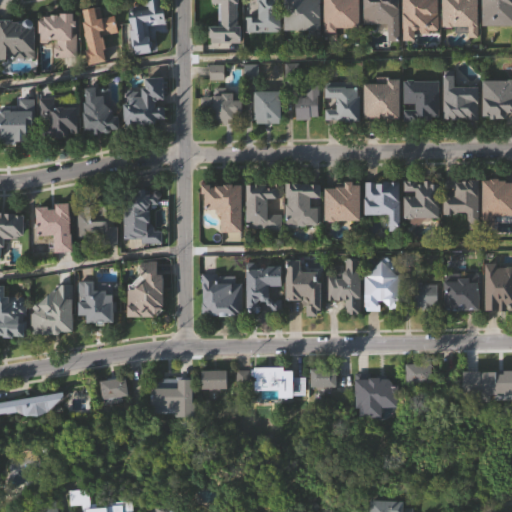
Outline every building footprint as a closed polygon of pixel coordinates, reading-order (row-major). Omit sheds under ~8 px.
[(158,0),(159,5),(161,4),(164,23),(147,25),(149,37),(148,37),(148,40),(150,40),(151,45),(148,46),(149,51),(134,53),(133,45),(130,46),(128,30),(130,29),(126,10),(147,7),(145,0),(158,0)] [(236,0),(235,24),(239,25),(239,42),(209,42),(210,36),(207,36),(207,25),(217,25),(218,2),(211,2),(211,0),(236,0)] [(280,0),(280,31),(245,31),(245,15),(254,15),(254,17),(257,17),(257,0),(280,0)] [(318,0),(318,37),(307,37),(307,29),(282,28),(282,0),(318,0)] [(358,0),(359,26),(336,27),(336,39),(323,39),(322,0),(358,0)] [(397,0),(399,40),(387,40),(386,22),(362,22),(361,0),(397,0)] [(414,40),(402,40),(402,0),(438,0),(438,30),(430,30),(430,33),(415,33),(414,40)] [(478,0),(478,37),(468,37),(468,26),(452,26),(452,28),(442,28),(442,0),(478,0)] [(511,0),(511,14),(492,14),(492,0),(511,0)] [(92,6),(93,8),(99,6),(101,16),(113,14),(117,32),(101,35),(104,48),(102,48),(104,60),(87,64),(83,49),(87,48),(81,21),(83,20),(80,8),(92,6)] [(70,12),(71,19),(73,19),(72,26),(76,26),(75,57),(52,57),(52,48),(56,44),(56,38),(49,38),(46,42),(39,42),(39,31),(37,31),(37,19),(42,19),(42,15),(49,15),(49,13),(56,13),(56,15),(58,15),(58,12),(70,12)] [(511,54),(511,16),(484,16),(484,54),(511,54)] [(30,21),(30,25),(33,25),(33,58),(0,58),(0,18),(10,18),(10,20),(16,20),(16,22),(20,22),(22,19),(25,17),(30,21)] [(406,69),(418,69),(418,61),(441,61),(440,17),(405,18),(406,69)] [(481,18),(464,18),(464,20),(445,20),(445,55),(458,55),(458,61),(471,61),(471,66),(481,66),(481,18)] [(323,59),(324,25),(314,24),(314,19),(287,19),(287,58),(323,59)] [(215,20),(215,32),(224,31),(225,54),(212,54),(213,71),(242,71),(241,20),(215,20)] [(248,61),(284,60),(283,20),(260,20),(260,45),(248,45),(248,61)] [(402,69),(402,20),(366,20),(366,52),(379,52),(379,60),(390,60),(390,69),(402,69)] [(326,21),(327,66),(340,65),(339,56),(362,56),(362,21),(326,21)] [(154,81),(151,53),(167,52),(164,22),(150,24),(151,34),(131,35),(136,82),(154,81)] [(91,93),(110,90),(106,63),(121,61),(118,44),(105,46),(103,35),(85,38),(91,76),(89,77),(91,93)] [(42,70),(57,70),(57,86),(81,85),(80,43),(42,44),(42,70)] [(0,87),(38,87),(38,48),(0,48),(0,87)] [(453,78),(453,85),(477,85),(477,118),(459,117),(459,119),(442,119),(443,74),(447,74),(447,70),(453,70),(453,78)] [(153,98),(153,106),(163,106),(163,118),(154,118),(154,123),(135,125),(135,127),(124,128),(123,120),(122,120),(121,102),(126,102),(126,96),(140,96),(140,86),(144,86),(144,77),(161,77),(162,98),(153,98)] [(398,78),(398,119),(383,121),(383,118),(364,118),(364,116),(363,116),(362,82),(386,82),(386,78),(398,78)] [(412,78),(413,80),(438,80),(438,116),(431,116),(431,120),(402,120),(402,109),(414,109),(414,103),(403,103),(402,80),(412,78)] [(511,78),(511,112),(505,112),(505,118),(490,118),(490,115),(481,115),(481,79),(506,79),(511,78)] [(356,88),(356,95),(358,95),(358,121),(324,119),(324,108),(323,108),(323,81),(357,81),(356,88)] [(306,119),(295,120),(294,95),(305,94),(305,82),(317,82),(318,95),(316,95),(317,116),(310,117),(310,119),(306,119)] [(94,86),(94,88),(107,87),(108,99),(116,107),(117,128),(109,129),(106,132),(100,131),(100,133),(91,133),(91,129),(82,129),(81,112),(82,111),(82,101),(84,101),(83,87),(94,86)] [(279,90),(279,123),(255,123),(255,118),(252,118),(252,90),(279,90)] [(232,92),(232,95),(240,95),(240,112),(238,112),(238,114),(232,114),(232,123),(212,122),(212,94),(220,94),(220,92),(232,92)] [(54,97),(54,103),(75,102),(75,134),(61,134),(61,137),(39,136),(39,124),(47,124),(47,119),(39,119),(38,97),(54,97)] [(481,115),(456,115),(456,99),(446,99),(446,148),(481,148),(481,115)] [(166,105),(148,106),(148,116),(142,116),(143,119),(127,119),(127,154),(159,153),(159,145),(168,145),(168,135),(158,135),(158,127),(166,127),(166,105)] [(366,112),(367,148),(403,148),(402,107),(390,107),(390,111),(366,112)] [(511,141),(511,108),(484,109),(485,146),(509,145),(509,141),(511,141)] [(406,131),(418,131),(418,138),(406,138),(406,148),(441,148),(442,109),(406,109),(406,131)] [(26,143),(26,145),(16,147),(16,143),(10,144),(6,123),(18,121),(17,112),(28,110),(34,142),(26,143)] [(328,149),(362,150),(363,111),(328,110),(327,126),(339,126),(339,138),(328,137),(328,149)] [(298,123),(298,148),(322,147),(322,114),(309,114),(309,123),(298,123)] [(88,158),(96,158),(96,161),(122,160),(122,144),(118,144),(118,131),(112,131),(111,116),(86,118),(88,158)] [(203,125),(203,136),(215,136),(216,151),(235,151),(235,147),(245,146),(245,128),(236,128),(236,121),(228,121),(228,116),(216,116),(217,125),(203,125)] [(283,152),(284,120),(257,119),(257,152),(283,152)] [(80,131),(59,131),(59,126),(43,126),(44,165),(81,164),(80,131)] [(37,128),(23,127),(22,139),(0,138),(0,170),(37,172),(37,128)] [(498,178),(498,179),(505,179),(505,182),(511,182),(511,215),(494,215),(494,228),(482,228),(481,179),(498,178)] [(416,179),(416,183),(423,183),(423,180),(429,180),(429,183),(438,183),(438,217),(403,217),(403,196),(414,195),(414,190),(403,190),(403,179),(416,179)] [(478,179),(478,228),(468,228),(467,213),(465,211),(456,211),(456,213),(446,213),(446,212),(442,212),(442,195),(454,195),(454,189),(443,189),(442,179),(478,179)] [(389,180),(398,181),(398,230),(389,230),(389,225),(387,225),(387,214),(364,214),(364,181),(381,182),(381,180),(389,180)] [(352,181),(352,184),(359,184),(359,220),(334,220),(332,221),(323,220),(323,187),(343,186),(343,181),(352,181)] [(299,182),(299,183),(319,183),(319,197),(309,197),(309,205),(319,205),(319,224),(305,224),(303,226),(298,224),(295,227),(288,227),(284,224),(284,204),(287,204),(287,197),(284,197),(284,182),(299,182)] [(280,183),(280,197),(266,197),(265,214),(281,214),(281,229),(265,229),(265,222),(244,221),(244,184),(265,184),(265,187),(270,187),(271,183),(280,183)] [(243,185),(242,233),(220,232),(220,217),(218,217),(215,214),(215,210),(203,210),(204,194),(200,194),(200,184),(243,185)] [(144,188),(144,193),(149,193),(151,190),(154,189),(157,190),(159,192),(159,196),(157,198),(157,204),(149,204),(148,222),(149,224),(153,227),(153,230),(161,230),(161,243),(141,243),(141,238),(122,238),(122,196),(124,196),(124,191),(135,191),(135,188),(144,188)] [(98,204),(98,206),(111,206),(111,213),(113,213),(113,225),(116,225),(116,243),(102,243),(102,234),(86,234),(86,238),(76,238),(76,212),(82,212),(82,206),(98,204)] [(59,207),(60,209),(65,208),(70,229),(58,232),(59,237),(51,239),(44,212),(50,211),(50,209),(59,207)] [(511,208),(485,209),(486,256),(498,256),(497,244),(511,243),(511,208)] [(407,224),(406,246),(441,247),(442,210),(407,209),(407,219),(418,219),(418,225),(407,224)] [(457,223),(457,209),(446,209),(446,223),(457,223)] [(446,242),(470,242),(470,249),(482,249),(481,209),(457,209),(458,224),(446,224),(446,242)] [(393,243),(392,258),(402,258),(402,210),(367,210),(367,243),(393,243)] [(327,216),(328,250),(364,249),(363,211),(347,211),(339,211),(339,216),(327,216)] [(0,212),(1,212),(1,213),(21,214),(21,234),(16,235),(16,238),(1,238),(1,246),(0,246),(0,212)] [(324,212),(289,212),(289,254),(323,254),(323,235),(312,235),(312,226),(323,226),(324,212)] [(245,260),(245,213),(204,213),(204,221),(207,221),(207,238),(223,238),(222,260),(245,260)] [(128,267),(144,267),(144,272),(165,272),(165,259),(154,259),(154,233),(161,233),(161,219),(128,219),(128,267)] [(76,280),(74,231),(59,231),(59,236),(39,237),(40,264),(57,264),(58,280),(76,280)] [(79,265),(107,265),(107,271),(121,272),(121,254),(116,254),(117,240),(80,239),(79,265)] [(27,266),(27,241),(0,241),(0,286),(6,287),(5,266),(27,266)] [(385,256),(391,261),(396,261),(396,267),(400,271),(397,274),(399,275),(399,309),(388,309),(388,305),(383,300),(377,300),(377,304),(379,304),(379,311),(365,311),(365,306),(364,306),(364,275),(366,275),(385,256)] [(360,257),(359,314),(345,314),(345,299),(326,299),(326,272),(341,272),(345,269),(345,257),(360,257)] [(299,260),(299,269),(301,269),(301,271),(316,271),(316,282),(319,282),(319,313),(316,313),(316,315),(305,315),(305,308),(299,300),(285,300),(284,260),(299,260)] [(155,273),(160,273),(160,277),(161,277),(161,306),(159,306),(159,310),(157,312),(153,312),(153,317),(125,317),(126,289),(138,276),(138,262),(155,261),(155,273)] [(496,263),(496,267),(507,266),(511,266),(511,310),(508,310),(505,307),(505,311),(485,309),(484,263),(496,263)] [(268,295),(272,300),(280,300),(281,316),(271,316),(271,308),(264,301),(260,301),(257,304),(260,307),(253,314),(245,306),(245,269),(264,269),(264,266),(280,266),(280,285),(267,286),(268,295)] [(218,274),(218,276),(235,276),(235,283),(242,283),(242,316),(227,315),(227,317),(218,317),(218,316),(209,316),(209,313),(201,313),(202,273),(218,274)] [(478,273),(477,309),(444,309),(443,273),(478,273)] [(92,281),(92,282),(117,284),(117,290),(111,289),(111,295),(110,295),(110,301),(115,301),(115,311),(111,311),(111,322),(84,322),(84,315),(76,315),(77,281),(92,281)] [(422,282),(422,285),(436,285),(436,306),(431,306),(431,309),(422,309),(422,307),(414,307),(415,282),(422,282)] [(70,299),(70,331),(57,331),(57,334),(31,334),(30,313),(32,313),(33,311),(30,308),(55,287),(55,285),(72,285),(72,299),(70,299)] [(0,286),(3,286),(3,297),(27,297),(27,316),(22,316),(22,321),(26,321),(26,336),(12,336),(12,339),(1,339),(1,336),(0,336),(0,286)] [(363,286),(345,287),(345,303),(329,303),(329,329),(348,328),(348,342),(364,342),(363,286)] [(309,344),(323,344),(323,299),(303,300),(303,288),(288,288),(289,329),(309,329),(309,344)] [(403,337),(403,296),(392,296),(392,289),(379,288),(379,299),(368,299),(367,340),(383,340),(383,329),(391,329),(391,337),(403,337)] [(165,302),(160,302),(160,290),(143,290),(143,310),(130,310),(130,346),(165,345),(165,302)] [(283,295),(259,296),(259,292),(249,292),(250,340),(268,340),(268,339),(284,339),(283,295)] [(511,297),(500,297),(500,292),(488,292),(487,338),(511,338),(511,297)] [(482,338),(481,301),(469,302),(469,303),(447,303),(448,338),(482,338)] [(245,311),(238,312),(238,303),(204,303),(205,344),(245,343),(245,311)] [(81,343),(89,343),(90,350),(120,350),(119,310),(81,311),(81,343)] [(440,312),(417,312),(418,336),(440,335),(440,312)] [(7,325),(8,314),(0,313),(0,364),(29,365),(30,326),(7,325)] [(76,313),(58,313),(58,322),(45,322),(45,333),(34,333),(35,362),(76,361),(76,313)] [(480,381),(480,387),(472,388),(472,381),(465,381),(465,363),(491,362),(491,381),(480,381)] [(429,382),(405,383),(405,364),(429,364),(429,382)] [(282,367),(282,371),(291,370),(291,377),(304,377),(305,395),(292,395),(291,399),(278,399),(278,390),(260,390),(260,400),(251,400),(251,389),(253,389),(253,381),(255,381),(255,377),(253,377),(253,367),(282,367)] [(328,367),(335,368),(335,387),(332,386),(332,389),(316,389),(316,387),(309,387),(309,369),(328,367)] [(372,386),(357,386),(357,368),(383,368),(382,386),(372,386)] [(217,389),(217,399),(203,400),(203,390),(200,390),(200,370),(225,370),(225,389),(217,389)] [(409,392),(408,411),(434,411),(435,393),(409,392)] [(257,418),(282,419),(282,425),(308,425),(309,406),(296,405),(296,397),(258,396),(257,418)] [(313,397),(314,416),(340,415),(340,397),(313,397)] [(205,418),(230,417),(230,398),(204,399),(205,418)] [(252,398),(239,398),(239,415),(252,415),(252,398)] [(511,399),(465,400),(466,421),(477,421),(478,428),(492,428),(492,424),(511,422),(511,399)] [(401,436),(401,405),(372,405),(372,402),(358,401),(358,437),(363,437),(363,445),(385,446),(385,436),(401,436)] [(115,432),(105,434),(101,410),(127,405),(130,424),(124,425),(125,430),(115,432)] [(155,441),(177,441),(177,445),(196,445),(196,407),(155,408),(155,441)] [(0,429),(0,445),(62,439),(61,423),(0,429)] [(87,489),(87,504),(131,501),(131,511),(81,511),(81,505),(68,506),(67,491),(87,489)] [(38,496),(40,504),(53,499),(56,511),(25,511),(32,510),(28,499),(38,496)] [(179,511),(144,511),(150,498),(180,509),(179,511)] [(402,502),(402,508),(412,508),(412,511),(351,511),(352,506),(369,506),(369,500),(402,502)]
